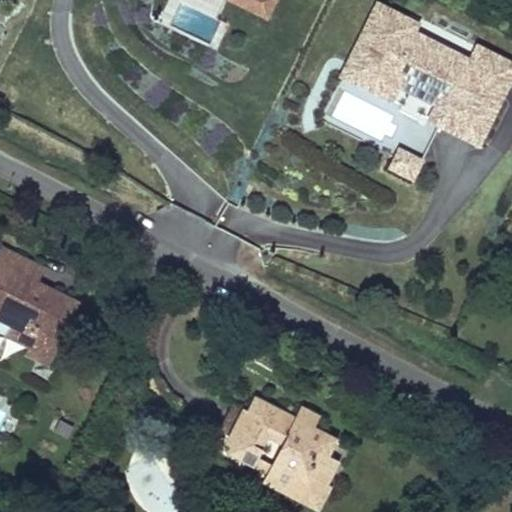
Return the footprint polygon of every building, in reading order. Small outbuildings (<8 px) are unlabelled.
[(224,0),(223,4),(267,26),(279,0),(224,0)] [(478,69),(421,39),(425,31),(386,10),(357,66),(396,86),(401,77),(459,107),(451,122),(489,142),(509,104),(499,99),(504,88),(511,91),(511,68),(486,54),(478,69)] [(459,107),(401,77),(396,86),(357,66),(350,80),(398,105),(406,91),(444,111),(437,125),(485,151),(489,142),(451,122),(459,107)] [(509,104),(511,97),(511,91),(504,88),(499,99),(509,104)] [(286,133),(278,147),(389,206),(396,191),(286,133)] [(418,185),(428,167),(406,156),(396,173),(418,185)] [(45,278),(4,257),(0,264),(0,338),(31,354),(52,365),(78,313),(55,301),(52,307),(35,299),(38,293),(45,278)] [(52,307),(55,301),(38,293),(35,299),(52,307)] [(47,375),(52,365),(31,354),(26,365),(47,375)] [(322,456),(329,442),(307,431),(306,430),(302,438),(292,433),(294,429),(289,426),(291,422),(290,422),(252,402),(246,415),(240,412),(223,445),(229,448),(226,454),(251,467),(254,460),(268,467),(260,481),(283,493),(288,485),(303,493),(310,479),(321,484),(332,461),(322,456)] [(307,431),(313,419),(296,410),(290,422),(291,422),(289,426),(294,429),(292,433),(302,438),(306,430),(307,431)] [(201,490),(192,469),(177,475),(186,496),(201,490)] [(316,510),(327,487),(321,484),(310,479),(303,493),(288,485),(283,493),(316,510)]
